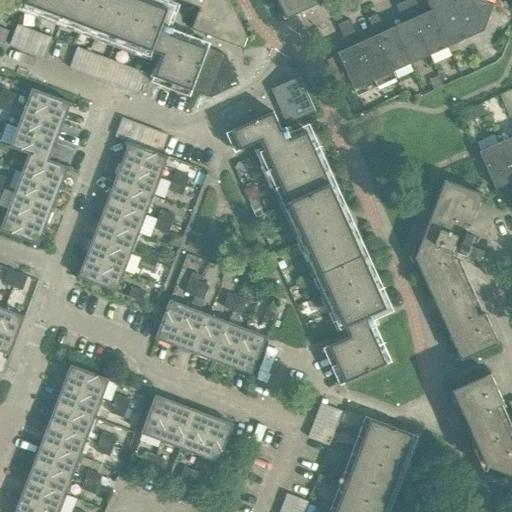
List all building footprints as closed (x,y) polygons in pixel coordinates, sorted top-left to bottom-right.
[(163,26),(169,10),(143,0),(26,0),(25,4),(162,56),(152,83),(190,97),(192,92),(210,98),(239,85),(225,55),(172,35),(173,30),(163,26)] [(247,38),(229,0),(177,0),(200,8),(191,30),(243,49),(247,38)] [(277,0),(280,5),(287,2),(289,8),(278,13),(276,17),(279,23),(324,2),(322,0),(277,0)] [(419,10),(414,0),(408,0),(405,2),(410,14),(419,10)] [(484,31),(494,6),(485,3),(484,4),(472,0),(433,0),(427,3),(431,11),(448,48),(484,31)] [(410,14),(405,2),(396,6),(401,18),(410,14)] [(448,48),(431,11),(413,19),(430,56),(448,48)] [(382,27),(377,15),(368,19),(373,31),(382,27)] [(430,56),(413,19),(394,28),(411,65),(430,56)] [(392,73),(375,36),(359,43),(348,20),(337,25),(348,48),(338,53),(354,90),(392,73)] [(21,50),(29,30),(17,25),(9,46),(21,50)] [(0,36),(6,39),(9,31),(0,27),(0,36)] [(411,65),(394,28),(375,36),(392,73),(411,65)] [(32,55),(40,34),(29,30),(21,50),(32,55)] [(43,59),(51,38),(40,34),(32,55),(43,59)] [(81,73),(88,52),(77,48),(69,69),(81,73)] [(92,77),(100,57),(88,52),(81,73),(92,77)] [(103,81),(111,61),(100,57),(92,77),(103,81)] [(115,86),(122,65),(111,61),(103,81),(115,86)] [(126,90),(134,70),(122,65),(115,86),(126,90)] [(137,94),(145,74),(134,70),(126,90),(137,94)] [(315,112),(299,77),(271,90),(286,125),(315,112)] [(63,124),(71,103),(32,88),(24,109),(63,124)] [(0,99),(13,105),(17,95),(3,90),(0,97),(0,99)] [(0,110),(10,114),(13,105),(0,99),(0,110)] [(56,142),(63,124),(24,109),(17,128),(56,142)] [(387,309),(307,131),(291,139),(286,129),(282,131),(273,112),(228,133),(237,152),(261,141),(273,168),(262,173),(270,190),(281,185),(349,337),(329,346),(345,383),(387,364),(371,329),(375,327),(371,317),(387,309)] [(127,141),(134,123),(122,119),(115,137),(127,141)] [(138,146),(145,127),(134,123),(127,141),(129,142),(138,146)] [(149,150),(156,131),(145,127),(138,146),(149,150)] [(49,161),(56,142),(17,128),(10,148),(28,155),(49,163),(49,161)] [(161,154),(168,135),(156,131),(149,150),(161,154)] [(511,137),(499,144),(511,173),(511,137)] [(161,177),(168,157),(161,154),(149,150),(138,146),(129,142),(121,163),(161,177)] [(511,181),(511,173),(499,144),(479,152),(496,189),(511,181)] [(61,188),(68,168),(49,161),(49,163),(28,155),(22,173),(61,188)] [(153,196),(161,177),(121,163),(114,181),(153,196)] [(186,187),(189,178),(175,172),(172,182),(186,187)] [(53,207),(61,188),(22,173),(14,192),(53,207)] [(0,186),(5,189),(9,180),(0,176),(0,186)] [(478,316),(452,257),(464,224),(471,226),(483,195),(437,178),(435,183),(437,187),(448,192),(446,198),(440,195),(426,230),(421,229),(417,230),(413,242),(415,246),(420,248),(416,258),(430,290),(436,287),(439,293),(427,298),(426,302),(430,311),(434,312),(445,307),(448,313),(442,316),(455,346),(462,343),(464,349),(453,354),(451,359),(454,364),(499,344),(485,313),(478,316)] [(153,196),(114,181),(107,200),(146,215),(153,196)] [(182,196),(186,187),(172,182),(168,191),(182,196)] [(46,227),(53,207),(14,192),(7,212),(46,227)] [(139,235),(146,215),(107,200),(100,220),(139,235)] [(171,225),(175,215),(161,210),(157,219),(171,225)] [(0,231),(39,246),(46,227),(7,212),(0,230),(0,231)] [(168,234),(171,225),(157,219),(154,229),(168,234)] [(132,254),(139,235),(100,220),(93,239),(132,254)] [(484,252),(471,247),(475,237),(467,234),(459,254),(480,262),(484,252)] [(124,273),(132,254),(93,239),(85,259),(124,273)] [(157,263),(160,254),(146,249),(143,258),(157,263)] [(153,272),(157,263),(143,258),(139,267),(153,272)] [(117,293),(124,273),(85,259),(78,278),(117,293)] [(13,287),(18,274),(9,270),(4,284),(13,287)] [(22,291),(27,279),(28,277),(18,274),(13,287),(22,291)] [(194,297),(199,283),(190,279),(185,293),(194,297)] [(203,300),(208,286),(199,283),(194,297),(203,300)] [(142,302),(146,293),(132,288),(128,297),(142,302)] [(232,311),(237,297),(228,294),(223,308),(232,311)] [(241,315),(247,301),(237,297),(232,311),(241,315)] [(175,347),(190,308),(170,300),(155,339),(175,347)] [(195,354),(209,315),(190,308),(175,347),(195,354)] [(271,326),(277,312),(267,308),(262,322),(271,326)] [(0,352),(10,356),(22,325),(25,317),(5,309),(0,322),(0,352)] [(214,361),(228,322),(209,315),(195,354),(214,361)] [(232,368),(247,329),(228,322),(214,361),(232,368)] [(252,376),(267,337),(247,329),(232,368),(252,376)] [(102,400),(110,380),(71,365),(63,385),(102,400)] [(511,439),(498,407),(504,404),(491,374),(454,391),(454,393),(461,390),(466,402),(460,405),(474,435),(480,432),(483,438),(471,443),(470,447),(474,456),(478,458),(483,456),(488,467),(511,475),(511,439)] [(95,419),(102,400),(63,385),(56,404),(95,419)] [(127,409),(131,400),(117,395),(113,404),(127,409)] [(160,441),(175,402),(155,395),(141,434),(160,441)] [(180,449),(195,410),(175,402),(160,441),(180,449)] [(432,413),(428,403),(417,406),(420,417),(432,413)] [(88,438),(95,419),(56,404),(49,423),(88,438)] [(124,419),(127,409),(113,404),(109,414),(124,419)] [(337,423),(341,412),(321,404),(317,415),(337,423)] [(199,456),(214,417),(195,410),(180,449),(199,456)] [(333,434),(337,423),(317,415),(312,427),(333,434)] [(219,464),(230,435),(234,425),(214,417),(199,456),(219,464)] [(384,511),(414,435),(371,419),(335,511),(384,511)] [(80,457),(88,438),(49,423),(41,442),(80,457)] [(328,446),(333,434),(312,427),(308,438),(328,446)] [(113,448),(117,438),(103,433),(99,442),(113,448)] [(237,458),(242,444),(231,440),(226,454),(237,458)] [(73,477),(80,457),(41,442),(34,462),(73,477)] [(110,457),(113,448),(99,442),(96,452),(110,457)] [(150,470),(155,456),(146,453),(141,467),(150,470)] [(159,474),(165,460),(155,456),(150,470),(159,474)] [(66,495),(73,477),(34,462),(27,480),(66,495)] [(188,485),(194,471),(184,467),(179,481),(188,485)] [(98,486),(102,476),(88,471),(84,480),(98,486)] [(197,488),(203,475),(194,471),(188,485),(197,488)] [(52,511),(59,511),(66,495),(27,480),(20,500),(52,511)] [(95,495),(98,486),(84,480),(81,489),(95,495)] [(303,511),(307,502),(287,494),(279,511),(303,511)] [(52,511),(20,500),(15,511),(52,511)]
